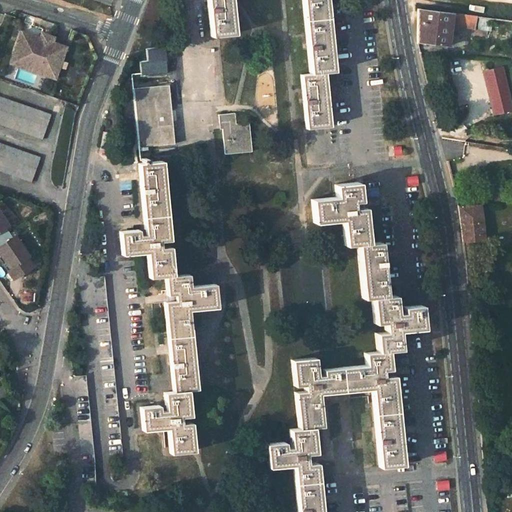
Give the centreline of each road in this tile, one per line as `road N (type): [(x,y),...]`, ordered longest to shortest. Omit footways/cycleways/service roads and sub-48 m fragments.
road 1 (tertiary): [(425,163),(444,255),(471,511)]
road 2 (unclassified): [(46,368),(87,121),(120,33)]
road 3 (unknown): [(78,171),(97,179),(104,206),(122,433)]
road 4 (tertiary): [(396,0),(425,163)]
road 5 (unknown): [(385,169),(410,291)]
